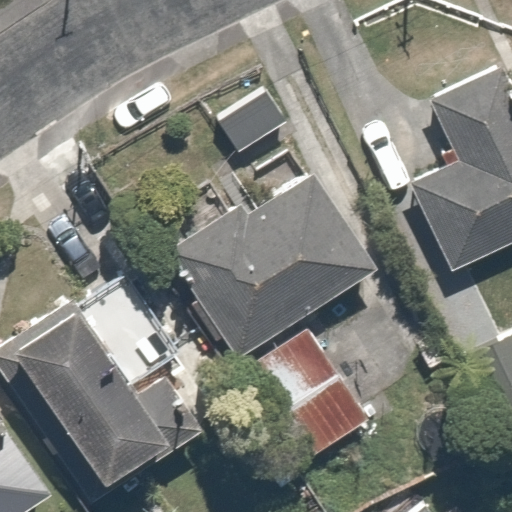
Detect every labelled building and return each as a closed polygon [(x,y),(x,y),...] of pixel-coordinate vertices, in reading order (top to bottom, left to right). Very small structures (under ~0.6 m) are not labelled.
[(511,70),(511,68),(439,102),(464,154),(411,179),(451,264),(511,235),(511,70)] [(245,344),(371,267),(319,183),(260,219),(248,198),(181,239),(245,344)] [(134,269),(20,343),(112,484),(208,422),(175,371),(193,359),(134,269)] [(314,324),(255,361),(310,448),(294,458),(328,511),(342,511),(407,471),(314,324)] [(511,329),(490,340),(511,386),(511,329)] [(0,511),(24,511),(54,492),(0,415),(0,511)] [(408,511),(439,511),(428,497),(408,511)]
